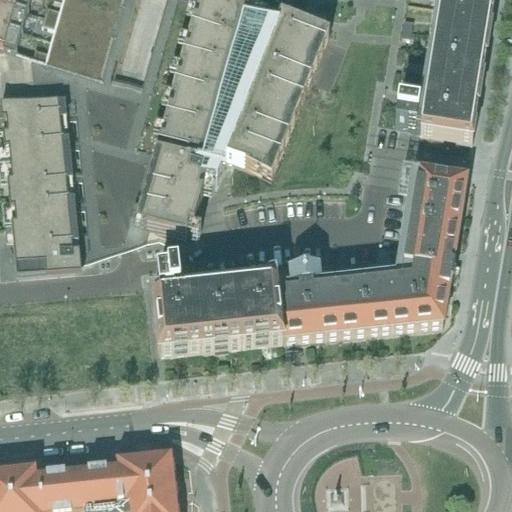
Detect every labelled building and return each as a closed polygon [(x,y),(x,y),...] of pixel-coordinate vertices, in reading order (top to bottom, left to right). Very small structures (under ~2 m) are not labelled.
[(0,0),(0,9),(7,12),(28,18),(33,0),(0,0)] [(57,26),(55,35),(49,56),(48,58),(45,67),(45,69),(31,64),(35,109),(75,106),(90,267),(140,251),(147,248),(146,248),(150,234),(185,245),(189,232),(193,233),(203,200),(199,199),(202,189),(206,190),(207,189),(217,192),(258,210),(265,193),(275,169),(304,94),(325,43),(317,40),(280,25),(276,35),(268,33),(271,22),(275,10),(257,4),(253,3),(252,3),(252,0),(64,0),(60,17),(57,26)] [(472,149),(495,0),(442,0),(428,89),(423,88),(419,115),(398,111),(395,132),(421,136),(420,141),(422,141),(470,149),(472,149)] [(28,18),(7,12),(0,9),(0,32),(22,39),(28,18)] [(60,17),(57,16),(47,13),(44,23),(57,26),(60,17)] [(55,35),(57,26),(44,23),(42,32),(55,35)] [(410,45),(413,28),(404,26),(402,43),(410,45)] [(0,55),(16,60),(16,59),(22,39),(0,32),(0,55)] [(45,67),(48,58),(35,55),(33,64),(45,67)] [(409,86),(411,78),(402,76),(401,85),(409,86)] [(14,259),(17,287),(82,280),(81,271),(90,267),(75,106),(35,109),(1,112),(1,127),(6,126),(7,141),(3,141),(4,157),(9,156),(12,189),(7,189),(10,217),(14,216),(17,248),(13,249),(14,259)] [(279,302),(285,351),(286,351),(286,350),(443,333),(450,289),(452,290),(452,287),(450,286),(452,277),(454,277),(454,276),(454,274),(452,273),(459,228),(466,187),(443,184),(420,180),(418,180),(401,288),(350,294),(279,302)] [(296,278),(292,278),(288,279),(290,294),(321,290),(319,275),(296,278)] [(285,351),(279,302),(241,305),(240,295),(179,302),(177,281),(156,283),(159,304),(157,304),(157,309),(153,310),(159,364),(283,350),(283,351),(285,351)] [(176,511),(176,507),(175,497),(171,464),(140,467),(135,466),(129,467),(124,469),(116,470),(117,477),(36,485),(35,478),(0,482),(0,511),(176,511)]
